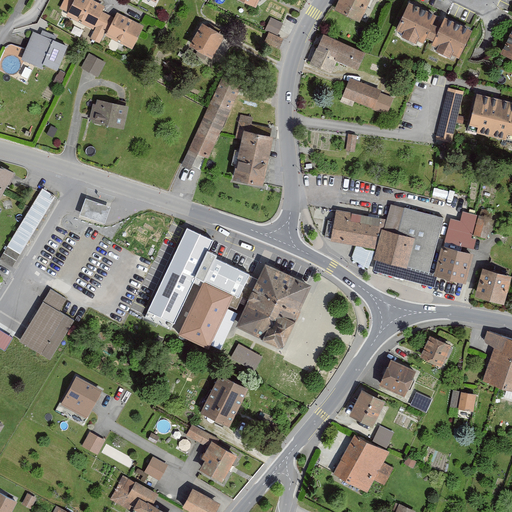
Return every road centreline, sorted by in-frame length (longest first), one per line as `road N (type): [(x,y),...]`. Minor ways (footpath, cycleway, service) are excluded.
road 1 (tertiary): [(283,242),(292,199),(288,76),(323,0)]
road 2 (tertiary): [(76,172),(283,242)]
road 3 (tertiary): [(280,464),(391,313)]
road 4 (residential): [(76,172),(0,309)]
road 5 (tertiary): [(283,242),(391,313)]
road 6 (tertiary): [(391,313),(511,323)]
